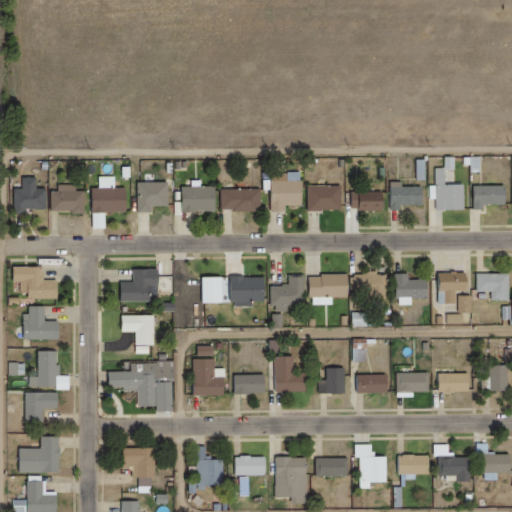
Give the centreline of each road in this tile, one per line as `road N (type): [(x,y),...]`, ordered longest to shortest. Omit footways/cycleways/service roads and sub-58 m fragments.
road 1 (residential): [(9,248),(511,239)]
road 2 (residential): [(511,427),(95,425)]
road 3 (residential): [(95,511),(95,247)]
